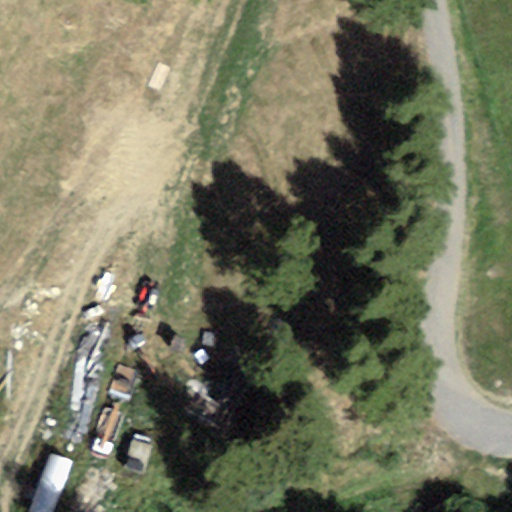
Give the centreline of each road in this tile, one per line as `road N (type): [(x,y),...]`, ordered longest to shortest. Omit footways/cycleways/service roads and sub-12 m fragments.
road 1 (track): [(195,0),(124,113),(0,509)]
road 2 (unclassified): [(511,433),(486,429),(461,411),(432,357),(456,160),(431,0)]
